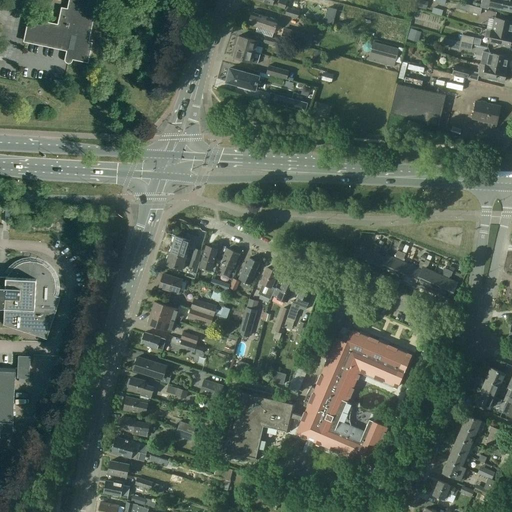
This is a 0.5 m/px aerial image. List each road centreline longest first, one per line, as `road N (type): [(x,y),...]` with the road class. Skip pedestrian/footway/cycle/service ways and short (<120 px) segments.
road 1 (tertiary): [(80,511),(108,350),(164,176)]
road 2 (primary): [(164,176),(488,186)]
road 3 (primary): [(489,172),(171,155)]
road 4 (residential): [(474,337),(211,222)]
road 5 (unclassified): [(0,245),(52,253),(69,280),(51,348),(0,346)]
road 6 (residential): [(402,511),(474,337)]
road 7 (primary): [(171,155),(0,146)]
road 8 (tertiary): [(171,155),(226,0)]
road 9 (primary): [(0,166),(164,176)]
road 10 (residential): [(488,186),(474,337)]
road 11 (residential): [(474,337),(511,197)]
